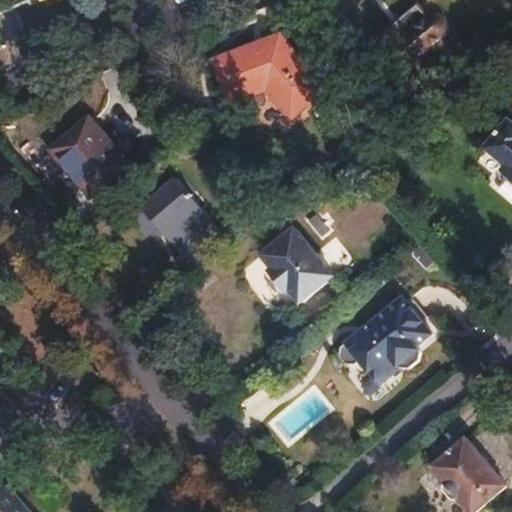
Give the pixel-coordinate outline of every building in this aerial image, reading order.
[(394,26),(375,41),(414,86),(455,51),(442,37),(445,33),(446,29),(446,25),(444,21),(441,18),(437,16),(433,16),(429,17),(426,19),(404,37),(394,26)] [(279,36),(246,64),(291,117),(324,90),(279,36)] [(511,119),(509,117),(485,147),(505,164),(500,169),(511,178),(511,119)] [(88,119),(51,151),(90,196),(127,165),(88,119)] [(176,178),(141,208),(177,250),(212,220),(176,178)] [(308,224),(325,238),(334,227),(317,213),(308,224)] [(212,220),(177,250),(190,266),(225,236),(212,220)] [(294,228),(260,255),(270,268),(267,271),(285,291),(288,289),(299,302),(308,295),(305,291),(329,271),(294,228)] [(353,336),(341,347),(341,356),(346,362),(356,364),(361,360),(380,384),(400,367),(410,368),(420,360),(421,351),(417,346),(432,333),(401,297),(366,326),(364,337),(353,336)] [(432,333),(417,346),(421,351),(436,338),(432,333)] [(466,437),(432,465),(443,478),(442,488),(452,499),(461,499),(472,511),(473,511),(506,484),(466,437)] [(0,511),(35,511),(15,489),(9,494),(0,482),(0,511)]
